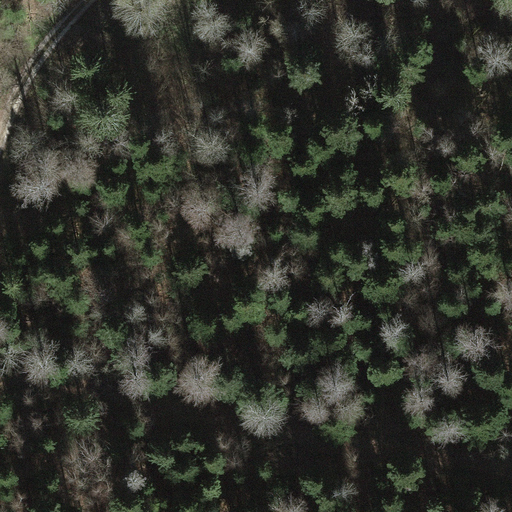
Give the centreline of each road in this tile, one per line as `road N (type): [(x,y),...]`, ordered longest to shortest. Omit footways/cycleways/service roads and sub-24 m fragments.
road 1 (track): [(0,378),(87,382),(426,458),(511,468)]
road 2 (track): [(0,136),(32,61),(89,0)]
